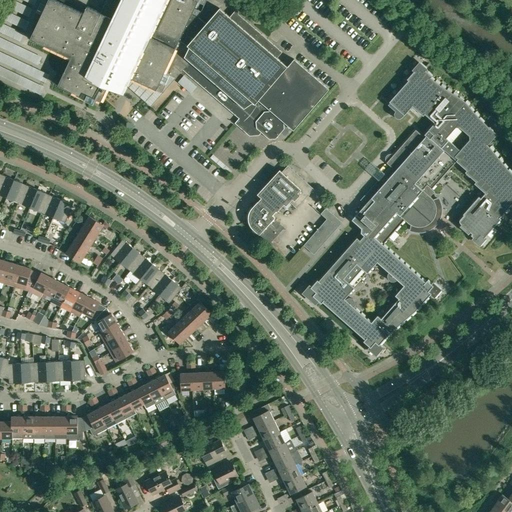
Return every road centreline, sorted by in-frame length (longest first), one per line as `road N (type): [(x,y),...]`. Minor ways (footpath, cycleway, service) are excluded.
road 1 (tertiary): [(342,422),(270,317),(217,263),(117,185),(0,128)]
road 2 (tertiary): [(342,422),(441,360),(511,301)]
road 3 (residential): [(152,356),(108,293),(0,243)]
road 4 (residential): [(0,393),(72,397),(152,356)]
